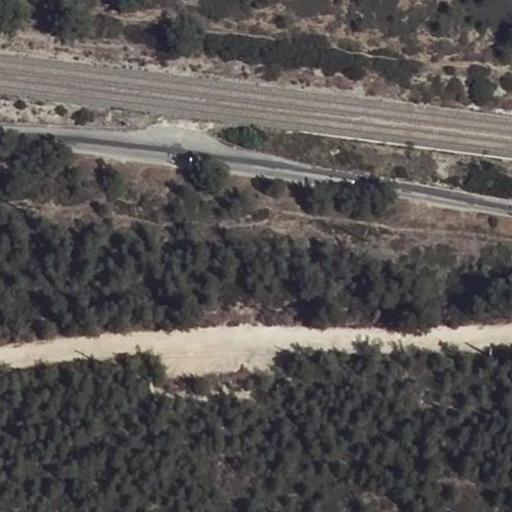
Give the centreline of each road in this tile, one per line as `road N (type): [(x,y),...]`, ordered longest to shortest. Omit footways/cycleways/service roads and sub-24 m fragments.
road 1 (unclassified): [(0,133),(94,139),(511,208)]
road 2 (track): [(511,337),(155,346),(0,360)]
